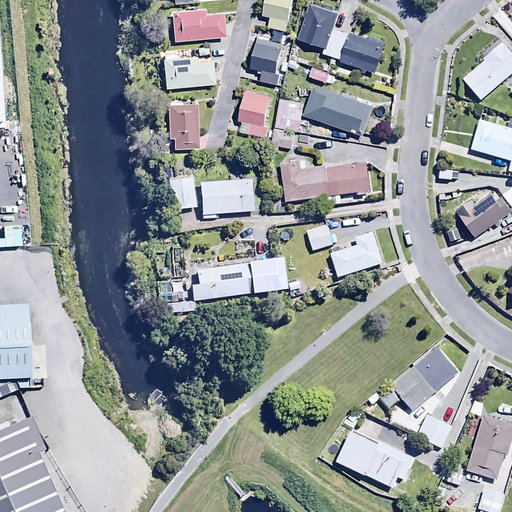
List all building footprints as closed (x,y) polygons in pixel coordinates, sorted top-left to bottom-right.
[(3,0),(0,0),(0,137),(9,137),(3,0)] [(284,31),(291,0),(264,0),(261,15),(269,17),(267,27),(284,31)] [(336,12),(309,3),(297,40),(324,49),(331,28),(336,12)] [(173,42),(224,38),(221,14),(205,16),(205,10),(170,13),(173,42)] [(331,28),(324,49),(322,54),(339,60),(338,62),(374,74),(384,45),(331,28)] [(281,44),(257,39),(250,69),(260,71),(258,80),(277,84),(279,73),(275,72),(281,44)] [(480,100),(511,73),(511,55),(502,44),(462,78),(480,100)] [(299,45),(294,58),(309,63),(314,50),(299,45)] [(162,60),(164,88),(214,85),(212,61),(196,62),(196,58),(176,59),(176,54),(164,55),(164,60),(162,60)] [(329,74),(304,65),(302,70),(310,73),(309,76),(326,83),(329,74)] [(373,107),(313,85),(302,113),(363,136),(373,107)] [(271,96),(244,90),(237,121),(240,122),(237,131),(265,138),(268,126),(264,125),(271,96)] [(303,100),(279,96),(274,128),(293,131),(298,131),(303,100)] [(197,148),(197,102),(167,103),(167,138),(173,137),(173,149),(197,148)] [(470,150),(510,161),(508,172),(511,173),(511,129),(479,120),(470,150)] [(293,131),(274,128),(273,128),(270,149),(278,150),(279,147),(290,149),(293,131)] [(303,161),(279,164),(285,203),(327,197),(328,206),(342,203),(340,196),(355,193),(355,195),(367,193),(367,191),(371,191),(367,162),(325,169),(324,165),(304,168),(303,161)] [(195,208),(192,177),(168,179),(171,211),(195,208)] [(253,178),(198,182),(200,215),(255,211),(253,178)] [(474,239),(494,224),(496,227),(501,224),(498,221),(511,212),(502,199),(497,202),(491,194),(475,205),(472,201),(455,213),(474,239)] [(326,223),(305,231),(312,252),(333,245),(326,223)] [(337,276),(382,262),(372,232),(355,237),(358,245),(330,253),(337,276)] [(281,256),(246,261),(247,264),(251,293),(285,289),(281,256)] [(192,300),(251,293),(247,264),(194,270),(196,283),(190,284),(192,300)] [(194,312),(193,302),(164,304),(164,314),(194,312)] [(0,309),(0,382),(32,380),(26,307),(0,309)] [(458,374),(437,349),(390,387),(400,399),(411,413),(458,374)] [(400,399),(390,387),(378,398),(387,410),(400,399)] [(484,404),(474,401),(470,413),(480,416),(484,404)] [(53,468),(30,414),(0,427),(0,511),(62,511),(45,471),(53,468)] [(450,426),(425,415),(416,436),(441,447),(450,426)] [(467,470),(496,479),(504,454),(506,455),(511,436),(511,424),(484,416),(467,470)] [(335,460),(391,488),(397,475),(404,479),(413,460),(351,429),(335,460)] [(445,470),(441,481),(459,487),(463,476),(445,470)] [(431,504),(439,507),(445,490),(437,487),(431,504)] [(505,495),(484,488),(478,505),(500,511),(505,495)]
